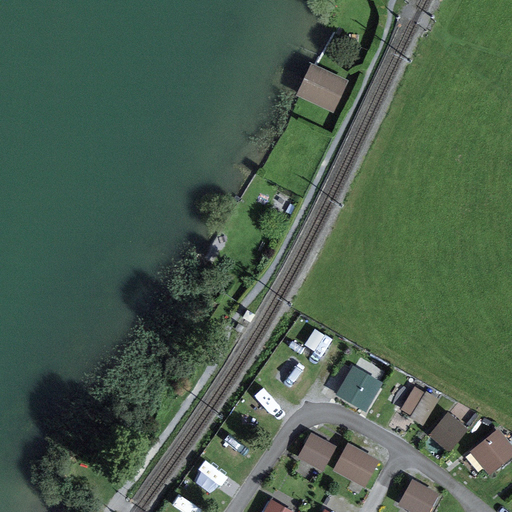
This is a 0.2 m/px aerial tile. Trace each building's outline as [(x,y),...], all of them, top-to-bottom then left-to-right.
[(333,113),(348,80),(310,64),(296,96),(333,113)] [(255,316),(247,311),(243,319),(251,323),(255,316)] [(244,328),(238,325),(235,331),(241,334),(244,328)] [(379,382),(353,368),(337,396),(363,411),(379,382)] [(468,430),(448,413),(429,436),(450,453),(468,430)] [(511,456),(511,445),(499,429),(470,453),(489,475),(511,456)] [(337,447),(312,434),(298,459),(323,472),(337,447)] [(380,461),(348,444),(334,470),(365,488),(380,461)] [(431,511),(440,495),(412,480),(399,506),(410,511),(431,511)] [(291,511),(271,500),(264,511),(291,511)]
